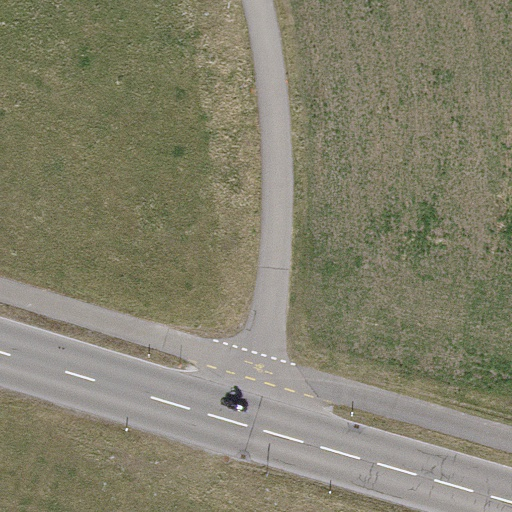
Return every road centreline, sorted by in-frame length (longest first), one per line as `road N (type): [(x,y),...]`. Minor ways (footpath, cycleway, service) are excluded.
road 1 (tertiary): [(511,503),(0,350)]
road 2 (track): [(243,424),(271,318),(279,205),(258,0)]
